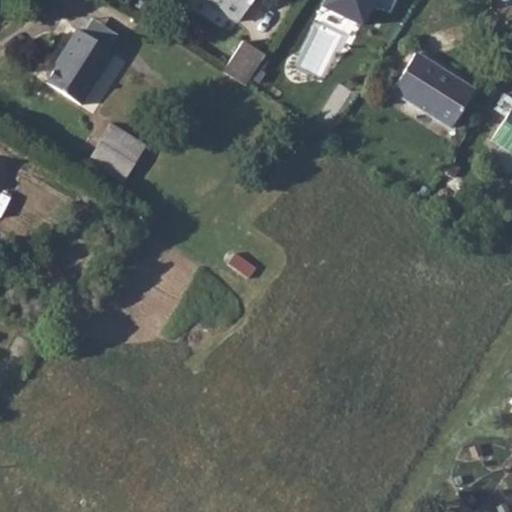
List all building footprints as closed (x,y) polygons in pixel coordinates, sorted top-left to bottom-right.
[(218,0),(245,18),(256,0),(218,0)] [(322,0),(319,8),(364,29),(375,7),(390,14),(396,0),(322,0)] [(50,82),(86,104),(121,53),(82,28),(62,55),(68,59),(50,82)] [(231,70),(255,85),(273,56),(249,41),(231,70)] [(393,86),(452,122),(474,86),(431,59),(434,54),(419,45),(393,86)] [(330,80),(295,59),(280,82),(314,104),(330,80)] [(507,112),(491,136),(511,149),(511,95),(503,90),(494,104),(507,112)] [(95,158),(132,180),(153,148),(117,125),(95,158)]
